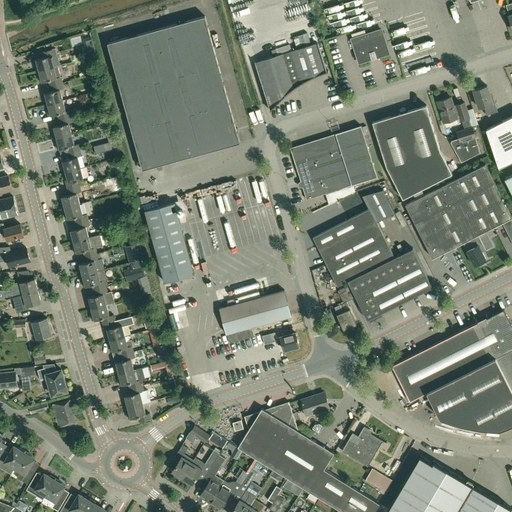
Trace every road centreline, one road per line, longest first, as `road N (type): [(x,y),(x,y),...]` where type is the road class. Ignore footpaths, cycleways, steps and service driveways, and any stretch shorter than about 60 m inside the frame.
road 1 (unclassified): [(326,362),(269,154),(276,128),(511,54)]
road 2 (unclassified): [(112,447),(95,413),(0,59)]
road 3 (unclassified): [(326,362),(416,426),(481,448),(511,449)]
road 4 (unclassified): [(139,450),(197,407),(326,362)]
road 5 (unclassified): [(326,362),(511,272)]
road 6 (unknown): [(224,397),(201,305),(229,284),(299,265)]
road 7 (unclassified): [(103,467),(82,465),(0,406)]
